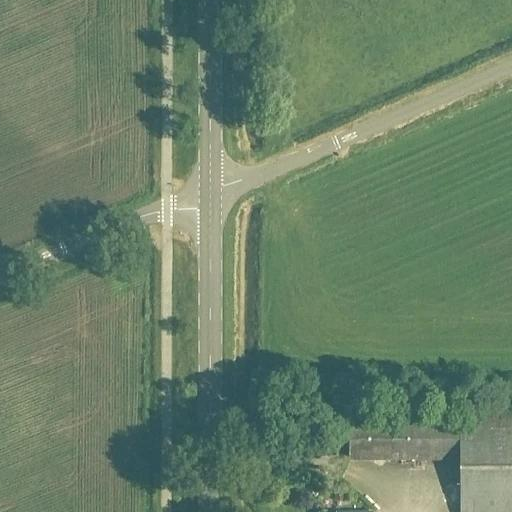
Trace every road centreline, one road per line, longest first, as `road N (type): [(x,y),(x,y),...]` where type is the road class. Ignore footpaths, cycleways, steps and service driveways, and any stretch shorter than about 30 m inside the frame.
road 1 (unclassified): [(209,199),(511,70)]
road 2 (secondary): [(209,511),(209,199)]
road 3 (unclassified): [(0,274),(166,206),(209,199)]
road 4 (secondary): [(209,199),(209,0)]
